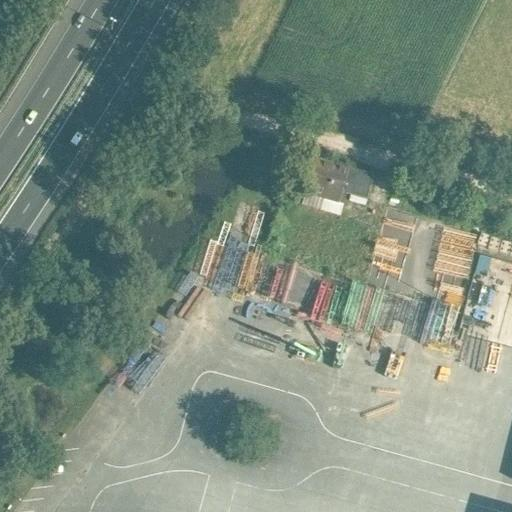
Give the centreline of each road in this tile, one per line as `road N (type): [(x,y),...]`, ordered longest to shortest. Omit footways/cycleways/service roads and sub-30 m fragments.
road 1 (unknown): [(116,444),(183,342),(218,311),(299,316),(484,373)]
road 2 (track): [(175,96),(511,181)]
road 3 (unknown): [(445,510),(116,444)]
road 4 (unclassified): [(0,324),(114,149),(175,96)]
road 5 (motorway): [(0,245),(153,0)]
road 6 (motorway): [(101,0),(0,163)]
road 7 (unknown): [(484,373),(445,510)]
